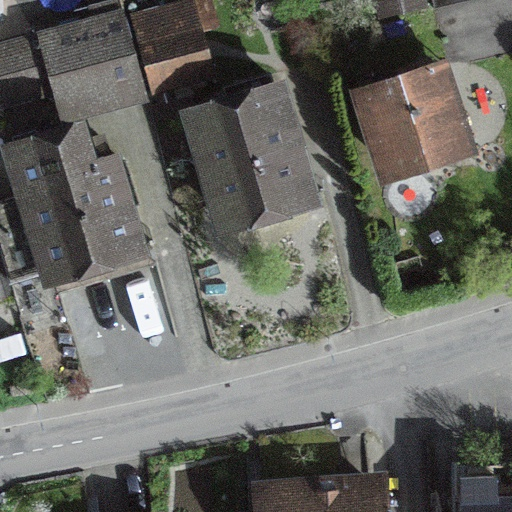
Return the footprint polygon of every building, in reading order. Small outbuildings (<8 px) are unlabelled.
[(152,87),(212,72),(191,0),(189,0),(132,16),(152,87)] [(419,0),(380,0),(383,10),(419,2),(419,0)] [(392,170),(460,148),(432,60),(422,63),(413,33),(432,27),(427,11),(350,35),(392,170)] [(118,18),(0,51),(0,74),(7,100),(54,87),(61,113),(139,91),(118,18)] [(305,195),(269,74),(235,84),(241,104),(197,117),(227,218),(305,195)] [(0,245),(11,282),(136,246),(107,156),(88,162),(80,136),(17,155),(27,193),(0,200),(0,245)] [(511,511),(511,497),(496,498),(495,475),(465,477),(465,498),(432,500),(432,511),(511,511)] [(377,511),(376,487),(265,495),(266,511),(377,511)]
